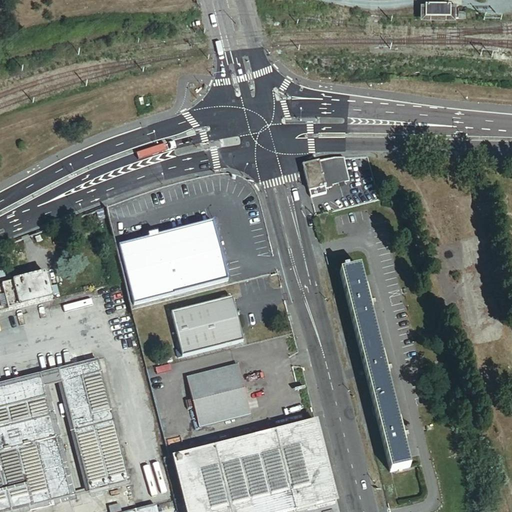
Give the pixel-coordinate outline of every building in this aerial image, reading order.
[(446,7),(422,7),(422,19),(453,20),(453,9),(446,9),(446,7)] [(471,14),(463,14),(463,22),(471,22),(471,14)] [(343,176),(339,159),(335,160),(324,161),(307,165),(304,171),(311,198),(326,194),(325,189),(332,188),(330,179),(343,176)] [(227,282),(212,223),(157,237),(156,234),(147,236),(147,238),(118,245),(132,305),(173,295),(227,282)] [(358,269),(350,271),(344,273),(341,273),(390,473),(410,469),(360,269),(358,269)] [(57,286),(55,276),(49,278),(51,287),(57,286)] [(46,277),(13,285),(18,308),(52,300),(46,277)] [(0,312),(18,308),(13,285),(0,288),(0,312)] [(232,298),(170,314),(181,358),(243,342),(232,298)] [(98,361),(35,377),(38,391),(44,389),(62,385),(101,375),(98,361)] [(238,365),(188,378),(200,425),(250,412),(243,388),(238,365)] [(125,470),(101,375),(62,385),(86,480),(125,470)] [(0,400),(38,391),(35,377),(0,385),(0,400)] [(44,389),(38,391),(62,485),(68,484),(44,389)] [(62,485),(38,391),(0,400),(0,511),(16,511),(71,499),(68,484),(62,485)] [(181,499),(172,501),(174,511),(307,511),(334,505),(314,424),(272,434),(252,439),(171,459),(181,499)] [(129,486),(125,470),(86,480),(90,496),(129,486)]
